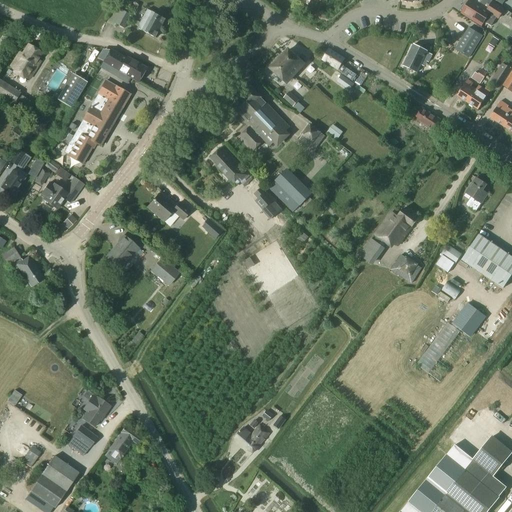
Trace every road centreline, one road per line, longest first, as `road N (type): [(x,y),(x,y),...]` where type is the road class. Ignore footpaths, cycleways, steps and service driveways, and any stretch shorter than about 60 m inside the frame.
road 1 (residential): [(194,511),(82,308),(62,254)]
road 2 (residential): [(511,158),(322,39)]
road 3 (unknown): [(0,7),(186,68)]
road 4 (residential): [(62,254),(177,98)]
road 5 (residential): [(322,39),(355,11),(421,15),(445,0)]
road 6 (residential): [(177,98),(224,71),(279,22)]
